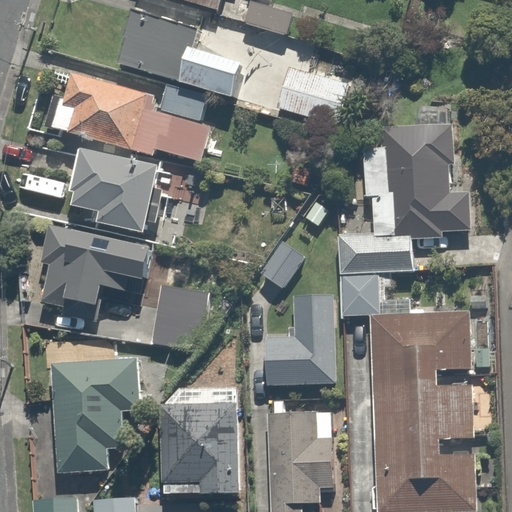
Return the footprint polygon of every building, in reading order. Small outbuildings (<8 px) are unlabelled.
[(172,0),(230,20),(236,0),(172,0)] [(298,7),(255,5),(254,32),(297,33),(298,7)] [(199,29),(140,11),(122,71),(338,136),(354,83),(307,69),(312,53),(202,20),(199,29)] [(67,101),(58,131),(162,162),(164,154),(217,170),(231,123),(210,116),(214,102),(171,89),(167,105),(82,80),(75,103),(67,101)] [(452,236),(482,234),(477,112),(428,114),(429,129),(393,130),(394,152),(371,153),(373,204),(379,204),(380,233),(344,234),(347,320),(391,318),(390,277),(422,276),(421,250),(434,250),(433,243),(452,242),(452,236)] [(171,170),(89,156),(82,196),(91,198),(88,215),(100,217),(98,226),(160,237),(171,170)] [(165,247),(48,231),(42,274),(54,276),(50,304),(110,312),(114,282),(130,284),(131,276),(161,280),(165,247)] [(223,293),(170,284),(159,346),(212,355),(223,293)] [(303,337),(271,338),(274,390),(324,388),(324,398),(347,397),(341,299),(301,301),(303,337)] [(479,317),(378,320),(382,511),(483,511),(483,460),(454,461),(454,439),(490,438),(488,387),(455,387),(454,370),(497,369),(496,340),(479,340),(479,317)] [(146,423),(144,365),(60,369),(65,477),(117,475),(116,443),(126,442),(125,423),(146,423)] [(255,405),(171,408),(175,498),(258,495),(255,405)] [(352,493),(352,448),(344,448),(343,410),(269,411),(270,444),(276,444),(277,511),(339,511),(339,493),(352,493)]
